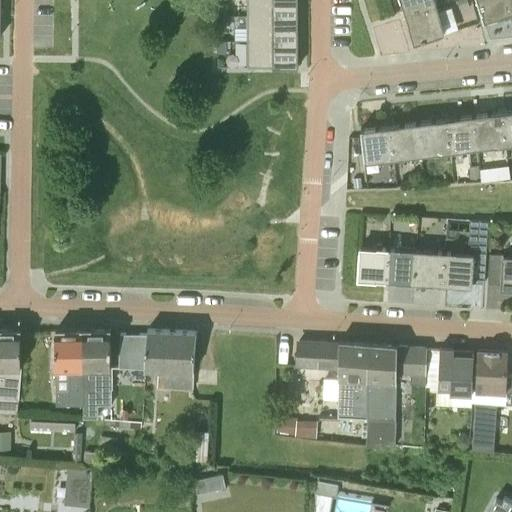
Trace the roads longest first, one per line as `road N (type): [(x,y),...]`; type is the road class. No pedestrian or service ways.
road 1 (residential): [(19,307),(23,0)]
road 2 (residential): [(300,318),(19,307)]
road 3 (residential): [(300,318),(321,78)]
road 4 (residential): [(511,332),(300,318)]
road 5 (residential): [(321,78),(511,62)]
